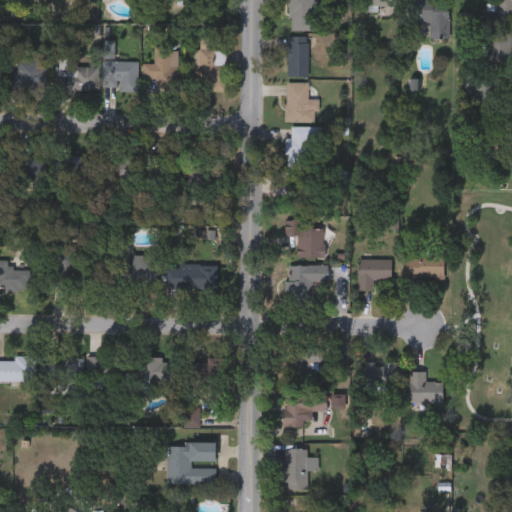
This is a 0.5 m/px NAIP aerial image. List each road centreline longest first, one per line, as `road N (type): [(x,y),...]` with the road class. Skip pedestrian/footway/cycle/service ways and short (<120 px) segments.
road 1 (tertiary): [(250,511),(250,0)]
road 2 (residential): [(424,327),(0,325)]
road 3 (residential): [(0,122),(250,121)]
